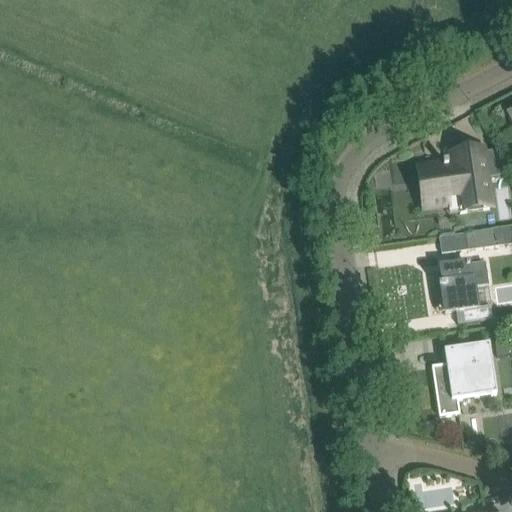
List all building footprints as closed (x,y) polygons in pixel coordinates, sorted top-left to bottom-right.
[(428,169),(423,170),(423,172),(428,208),(428,210),(433,209),(458,205),(459,215),(491,211),(486,180),(507,177),(495,153),(483,155),(482,151),(450,155),(452,166),(447,167),(447,165),(443,166),(443,167),(428,169)] [(468,236),(465,236),(467,253),(494,249),(492,233),(468,236)] [(443,287),(438,288),(439,290),(441,290),(445,315),(455,314),(477,310),(474,290),(489,288),(485,264),(469,267),(441,271),(443,287)] [(503,334),(493,336),(497,359),(506,358),(503,334)] [(446,368),(432,370),(439,420),(459,417),(457,402),(496,397),(489,347),(448,353),(444,353),(446,368)]
